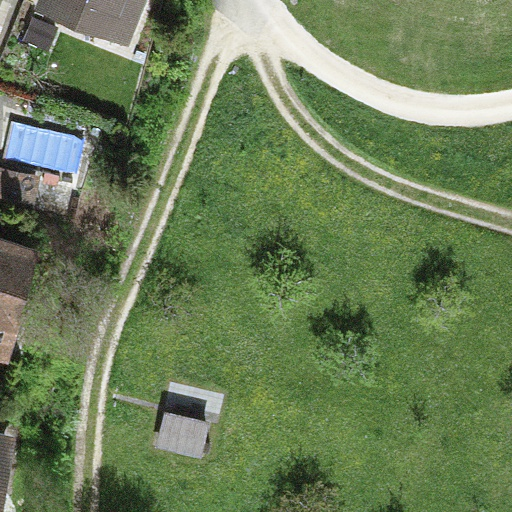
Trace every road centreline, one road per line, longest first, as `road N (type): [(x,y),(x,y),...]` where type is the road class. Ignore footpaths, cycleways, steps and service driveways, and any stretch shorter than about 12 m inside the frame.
road 1 (track): [(240,0),(125,290),(97,413),(92,511)]
road 2 (track): [(247,0),(264,60),(294,116),(328,151),(378,182),(511,224)]
road 3 (residential): [(511,103),(429,110),(374,97),(287,38),(253,0)]
